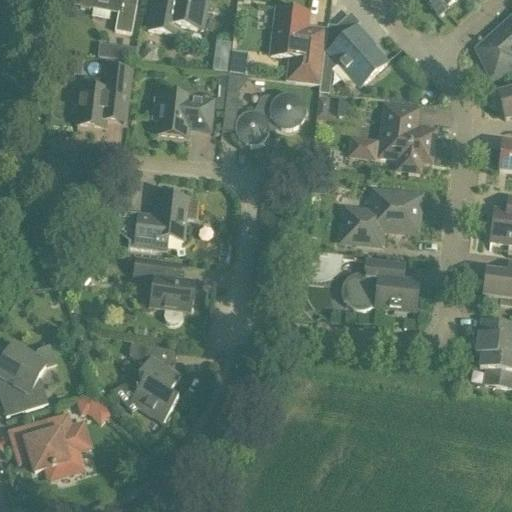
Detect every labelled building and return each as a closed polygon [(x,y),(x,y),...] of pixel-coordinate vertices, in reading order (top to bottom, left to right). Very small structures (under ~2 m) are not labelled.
[(131,38),(136,8),(121,6),(122,0),(76,0),(75,6),(79,7),(80,10),(89,11),(91,9),(118,14),(115,34),(131,38)] [(209,0),(154,0),(148,34),(177,39),(179,30),(203,34),(209,0)] [(419,0),(438,20),(459,0),(419,0)] [(320,89),(324,55),(304,53),(308,16),(276,13),(271,59),(299,62),(296,86),(320,89)] [(492,83),(511,73),(511,22),(477,53),(492,83)] [(324,55),(320,89),(319,96),(329,98),(332,73),(339,66),(360,90),(386,67),(364,41),(365,40),(356,29),(345,39),(337,30),(327,29),(324,55)] [(227,76),(231,46),(216,45),(212,74),(227,76)] [(146,47),(145,52),(141,51),(140,65),(158,68),(161,50),(146,47)] [(117,63),(135,65),(137,52),(118,50),(117,63)] [(70,67),(58,66),(56,90),(68,91),(70,67)] [(229,70),(228,79),(245,80),(246,72),(229,70)] [(77,129),(104,132),(132,75),(103,72),(102,84),(86,82),(84,83),(82,87),(82,88),(81,91),(77,129)] [(223,129),(223,134),(235,135),(235,133),(235,131),(235,130),(235,128),(236,126),(236,117),(239,94),(241,93),(243,91),(244,89),(245,87),(246,85),(247,83),(248,81),(245,80),(228,79),(227,92),(227,96),(225,113),(224,116),(223,129)] [(158,138),(186,141),(215,103),(205,102),(206,96),(190,94),(189,101),(162,98),(162,101),(154,102),(151,124),(159,127),(158,138)] [(511,94),(498,98),(505,124),(511,121),(511,94)] [(235,130),(235,131),(235,133),(235,135),(235,137),(239,143),(244,147),(245,148),(247,149),(255,149),(262,145),(267,139),(268,138),(269,136),(269,134),(274,135),(277,131),(284,133),(292,133),(299,129),(303,123),(305,115),(302,108),(297,102),(290,99),(282,100),(276,104),(270,107),(268,112),(257,108),(254,115),(247,115),(241,119),(236,125),(236,126),(235,128),(235,130)] [(432,167),(435,136),(415,133),(418,114),(386,110),(379,161),(399,163),(398,174),(420,177),(421,166),(432,167)] [(511,149),(502,148),(499,174),(511,175),(511,149)] [(416,236),(420,200),(374,195),(372,216),(346,214),(343,244),(379,248),(381,232),(416,236)] [(129,244),(128,252),(152,255),(153,241),(169,242),(183,244),(185,223),(195,224),(198,203),(188,202),(158,199),(156,219),(155,229),(136,227),(130,234),(129,243),(129,244)] [(511,215),(494,214),(490,245),(511,248),(511,215)] [(104,261),(91,252),(63,290),(75,300),(104,261)] [(335,280),(337,278),(338,276),(340,273),(341,271),(342,268),(342,265),(343,263),(343,260),(303,255),(300,282),(302,284),(305,285),(307,286),(310,287),(312,287),(315,288),(318,288),(320,287),(323,287),(326,286),(328,285),(331,284),(333,282),(335,280)] [(190,316),(194,288),(179,286),(182,266),(136,260),(133,281),(154,284),(150,311),(165,313),(164,320),(166,325),(169,329),(174,329),(179,327),(182,323),(183,315),(190,316)] [(403,285),(405,267),(365,262),(363,278),(358,278),(352,280),(346,284),(342,290),(341,298),(342,304),(343,307),(345,306),(348,310),(353,313),(357,315),(363,315),(368,314),(371,311),(373,309),(376,309),(376,311),(415,315),(418,287),(403,285)] [(511,266),(508,266),(506,277),(486,275),(483,300),(500,302),(499,310),(511,311),(511,266)] [(511,328),(481,324),(479,340),(478,340),(477,349),(482,350),(480,372),(485,373),(483,389),(511,393),(511,328)] [(40,395),(37,385),(47,368),(13,348),(0,368),(0,381),(2,383),(0,385),(0,390),(1,392),(0,392),(0,400),(2,408),(21,402),(25,415),(48,409),(44,394),(40,395)] [(125,389),(114,396),(132,416),(138,411),(164,427),(179,404),(170,398),(181,380),(151,361),(154,357),(154,351),(132,348),(130,360),(146,370),(139,380),(145,384),(137,396),(125,389)] [(101,428),(110,418),(92,401),(77,406),(81,419),(89,417),(101,428)] [(82,429),(70,432),(67,420),(11,437),(16,454),(27,451),(35,476),(46,473),(50,484),(71,478),(64,454),(87,447),(82,429)]
